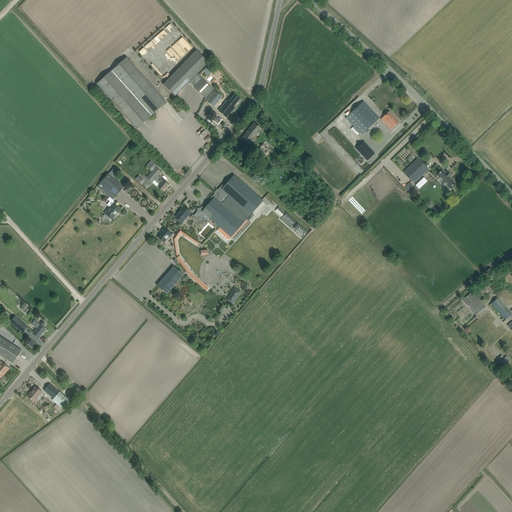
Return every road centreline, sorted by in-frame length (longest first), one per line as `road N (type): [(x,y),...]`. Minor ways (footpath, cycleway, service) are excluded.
road 1 (unclassified): [(0,403),(253,100),(279,0)]
road 2 (tertiary): [(511,195),(383,61),(311,0)]
road 3 (track): [(39,356),(181,511)]
